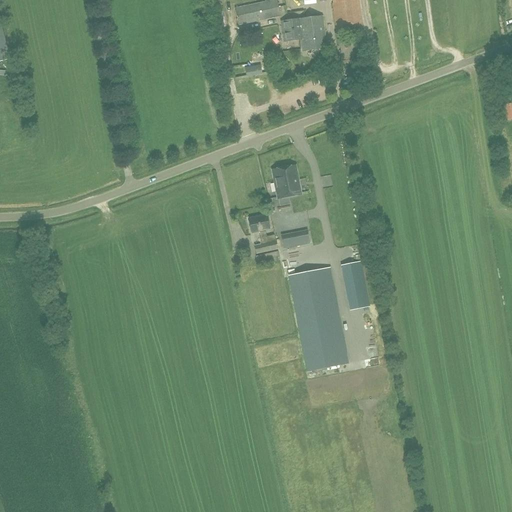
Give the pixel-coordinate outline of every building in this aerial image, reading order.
[(238,27),(280,17),(276,0),(274,0),(235,9),(238,27)] [(336,32),(363,29),(358,0),(334,0),(335,4),(332,4),(336,32)] [(284,42),(301,40),(303,52),(327,48),(322,16),(281,22),(284,42)] [(296,165),(286,167),(273,169),(279,198),(301,193),(296,165)] [(344,198),(328,201),(335,231),(325,233),(327,242),(350,237),(348,228),(351,228),(344,198)] [(278,250),(275,238),(275,235),(266,237),(265,232),(271,230),(267,214),(247,219),(251,235),(258,233),(260,245),(254,246),(256,255),(278,250)] [(285,247),(292,246),(289,234),(282,235),(285,247)] [(259,266),(280,261),(278,252),(257,257),(259,266)] [(350,310),(369,306),(360,263),(342,267),(350,310)] [(330,269),(289,276),(289,277),(290,277),(307,371),(347,364),(330,269)] [(391,385),(385,341),(376,342),(382,387),(391,385)]
